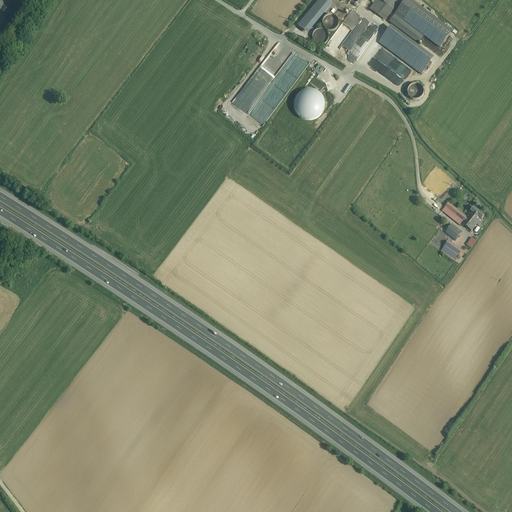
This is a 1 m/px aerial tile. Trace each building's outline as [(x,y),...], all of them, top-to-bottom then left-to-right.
[(333,4),(327,0),(320,0),(299,26),(308,34),(333,4)] [(385,20),(400,0),(368,0),(374,4),(370,9),(385,20)] [(440,48),(453,32),(410,0),(407,0),(391,22),(419,44),(425,37),(440,48)] [(337,49),(358,60),(371,36),(364,33),(362,37),(353,32),(362,16),(350,10),(331,46),(334,47),(334,46),(332,44),(334,41),(338,43),(336,45),(336,44),(335,46),(338,48),(337,49)] [(321,21),(331,31),(339,24),(330,14),(321,21)] [(381,43),(421,73),(433,58),(393,28),(381,43)] [(325,45),(328,32),(316,29),(313,41),(325,45)] [(411,69),(381,49),(375,58),(405,78),(411,69)] [(318,64),(313,72),(318,75),(324,68),(318,64)] [(413,90),(417,98),(423,95),(420,86),(416,88),(417,89),(413,90)] [(295,119),(315,119),(315,116),(318,116),(318,114),(314,114),(314,112),(310,112),(310,102),(302,102),(302,103),(297,103),(297,111),(295,111),(295,119)] [(467,218),(449,203),(443,212),(461,226),(462,224),(467,218)] [(471,211),(471,212),(481,219),(482,220),(485,216),(474,207),(471,211)] [(472,231),(481,219),(471,212),(467,218),(462,224),(472,231)] [(462,232),(452,224),(446,232),(456,240),(462,232)] [(473,238),(467,246),(472,248),(477,241),(473,238)] [(463,251),(449,241),(442,251),(456,261),(463,251)]
